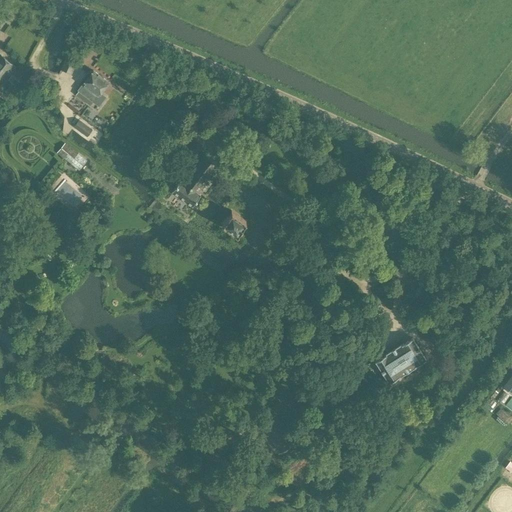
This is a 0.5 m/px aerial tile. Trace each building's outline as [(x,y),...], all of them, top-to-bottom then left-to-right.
[(0,54),(0,91),(6,96),(16,85),(21,90),(29,79),(14,68),(16,66),(0,54)] [(109,82),(94,70),(78,90),(99,106),(106,97),(101,93),(109,82)] [(92,129),(79,120),(73,126),(87,136),(92,129)] [(65,143),(57,153),(79,171),(88,161),(65,143)] [(187,176),(183,181),(181,179),(172,192),(196,210),(200,206),(195,202),(201,195),(198,192),(219,163),(205,152),(192,171),(186,167),(182,172),(187,176)] [(65,174),(50,191),(71,210),(86,193),(65,174)] [(231,213),(223,224),(237,234),(246,221),(232,211),(231,213)] [(426,359),(413,337),(375,361),(388,383),(426,359)] [(511,370),(502,384),(511,391),(511,370)] [(275,415),(261,424),(281,452),(295,443),(275,415)]
